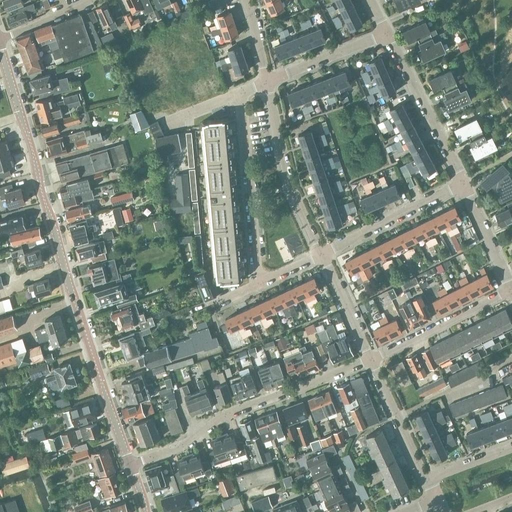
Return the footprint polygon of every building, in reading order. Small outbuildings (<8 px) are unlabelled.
[(22,0),(4,0),(8,10),(24,4),(22,0)] [(41,0),(46,9),(51,7),(48,0),(41,0)] [(146,14),(154,10),(149,0),(126,0),(133,14),(143,9),(146,14)] [(154,0),(159,9),(171,4),(169,0),(154,0)] [(222,0),(213,3),(215,9),(227,5),(225,0),(222,0)] [(280,0),(273,0),(266,3),(271,14),(284,9),(280,0)] [(395,0),(400,9),(421,1),(420,0),(395,0)] [(175,13),(180,10),(176,1),(171,4),(175,13)] [(351,2),(340,8),(345,18),(345,19),(357,13),(351,2)] [(18,13),(8,17),(12,27),(27,21),(26,19),(32,17),(30,11),(36,9),(33,3),(16,9),(18,13)] [(104,26),(109,24),(112,30),(118,28),(108,5),(97,9),(104,26)] [(157,8),(154,10),(158,20),(162,18),(158,8),(157,8)] [(89,13),(93,23),(98,21),(94,11),(89,13)] [(230,12),(217,16),(221,28),(234,23),(230,12)] [(142,24),(139,18),(133,20),(130,13),(124,15),(131,29),(142,24)] [(357,13),(345,19),(350,30),(362,24),(357,13)] [(78,56),(103,46),(92,20),(84,22),(82,15),(65,21),(65,20),(35,31),(39,41),(40,45),(49,42),(49,43),(57,40),(62,52),(63,56),(65,61),(78,56)] [(419,43),(438,35),(435,29),(430,32),(425,22),(404,31),(409,42),(417,38),(419,43)] [(216,30),(211,31),(212,36),(223,32),(225,39),(238,35),(234,23),(221,28),(216,30)] [(309,33),(313,45),(325,41),(320,28),(309,33)] [(16,38),(21,53),(37,47),(31,32),(16,38)] [(111,33),(101,37),(106,47),(116,42),(111,33)] [(297,37),(302,50),(313,45),(309,33),(297,37)] [(438,35),(419,43),(422,49),(420,50),(424,60),(445,51),(438,35)] [(286,42),(291,54),(302,50),(297,37),(286,42)] [(57,40),(49,43),(53,52),(55,51),(56,54),(62,52),(57,40)] [(291,54),(286,42),(275,46),(280,59),(291,54)] [(466,42),(460,45),(464,52),(469,49),(466,42)] [(231,56),(220,60),(222,66),(245,58),(241,46),(229,50),(231,56)] [(37,47),(21,53),(25,62),(40,57),(37,47)] [(40,57),(25,62),(29,73),(44,68),(40,57)] [(381,57),(369,63),(374,74),(386,69),(381,57)] [(245,58),(222,66),(224,72),(235,68),(237,74),(249,70),(245,58)] [(386,69),(374,74),(379,85),(391,80),(386,69)] [(458,87),(455,81),(456,81),(451,70),(430,80),(434,90),(442,87),(445,92),(458,87)] [(30,74),(32,79),(31,79),(34,92),(39,91),(41,97),(71,89),(67,76),(52,81),(50,74),(43,76),(41,71),(30,74)] [(345,72),(333,76),(338,88),(339,88),(343,98),(348,97),(344,86),(350,84),(345,72)] [(333,76),(322,80),(327,93),(328,96),(331,103),(333,102),(337,101),(333,90),(338,88),(333,76)] [(322,80),(311,85),(316,97),(327,93),(322,80)] [(379,85),(369,90),(371,94),(381,90),(384,97),(396,91),(391,80),(379,85)] [(465,83),(458,87),(445,92),(447,98),(445,99),(450,109),(471,100),(466,89),(468,89),(465,83)] [(311,85),(300,89),(305,101),(306,105),(309,112),(310,115),(316,113),(310,99),(316,97),(311,85)] [(300,89),(288,93),(293,106),(305,101),(300,89)] [(65,104),(79,100),(79,99),(77,94),(63,98),(64,100),(65,104)] [(51,97),(36,101),(39,112),(65,104),(64,100),(53,103),(51,97)] [(65,104),(39,112),(42,122),(57,117),(63,115),(62,110),(66,109),(81,104),(79,100),(65,104)] [(394,116),(384,121),(386,126),(392,123),(396,121),(408,115),(402,104),(390,110),(393,116),(394,116)] [(150,125),(151,125),(142,109),(131,113),(136,130),(150,126),(150,125)] [(89,118),(87,112),(64,118),(66,125),(89,118)] [(408,115),(396,121),(401,132),(413,125),(408,115)] [(476,118),(453,129),(459,140),(468,136),(471,141),(480,136),(484,134),(483,132),(482,129),(476,118)] [(214,120),(204,121),(204,122),(204,125),(204,127),(218,275),(218,277),(218,280),(218,282),(243,279),(242,272),(240,272),(239,266),(242,266),(242,267),(242,263),(241,263),(241,264),(239,264),(238,258),(241,258),(240,244),(237,244),(237,238),(239,238),(239,239),(240,239),(239,235),(239,237),(237,237),(236,230),(239,230),(238,217),(235,217),(234,211),(237,210),(237,212),(237,211),(237,208),(236,208),(236,209),(234,209),(233,203),(236,203),(236,196),(235,189),(234,181),(231,182),(231,175),(233,175),(233,176),(234,176),(234,173),(233,173),(233,174),(231,174),(230,168),(233,167),(232,154),(229,154),(228,148),(231,147),(231,149),(231,145),(231,146),(228,146),(228,140),(231,140),(230,131),(229,131),(229,132),(227,133),(226,126),(229,126),(229,119),(218,120),(214,120)] [(45,137),(60,133),(60,130),(62,129),(60,122),(57,123),(57,120),(41,125),(45,137)] [(179,134),(164,136),(158,121),(151,125),(150,125),(150,126),(156,138),(155,138),(155,140),(156,140),(159,154),(161,166),(170,165),(168,151),(176,150),(176,151),(182,150),(179,134)] [(395,143),(389,146),(391,151),(397,148),(403,144),(407,142),(419,136),(413,125),(401,132),(404,137),(395,143)] [(89,145),(104,141),(101,130),(92,133),(90,129),(85,130),(65,136),(65,135),(46,140),(49,148),(48,149),(50,157),(89,145)] [(315,143),(320,141),(327,139),(325,134),(313,137),(311,131),(299,135),(303,147),(315,143)] [(191,132),(186,133),(187,148),(189,167),(195,167),(192,132),(191,132)] [(480,136),(471,141),(473,146),(471,147),(476,157),(477,157),(478,159),(479,159),(483,157),(483,156),(483,154),(497,147),(492,137),(487,140),(484,134),(480,136)] [(419,136),(407,142),(413,153),(425,147),(419,136)] [(0,156),(11,153),(7,140),(1,142),(0,137),(0,156)] [(315,143),(303,147),(306,159),(319,155),(315,143)] [(106,148),(55,163),(58,173),(60,172),(63,182),(112,168),(128,163),(123,144),(106,148)] [(416,159),(406,164),(408,169),(430,158),(425,147),(413,153),(416,159)] [(11,153),(0,156),(0,178),(11,175),(9,167),(15,166),(11,153)] [(310,170),(334,162),(332,157),(321,160),(319,155),(306,159),(310,170)] [(406,169),(402,171),(410,188),(415,186),(411,175),(410,173),(420,168),(424,175),(436,169),(430,158),(408,169),(406,169)] [(314,182),(327,177),(324,170),(336,166),(334,162),(310,170),(314,182)] [(487,177),(481,182),(487,189),(492,185),(495,188),(502,201),(511,195),(511,181),(509,176),(508,177),(505,173),(508,171),(503,164),(492,173),(491,172),(487,176),(487,177)] [(189,169),(192,200),(198,200),(195,169),(189,169)] [(103,171),(94,173),(95,179),(105,176),(103,171)] [(192,211),(189,174),(176,175),(178,198),(171,199),(170,213),(192,211)] [(379,178),(383,189),(384,189),(389,201),(400,196),(395,184),(389,187),(384,176),(379,178)] [(68,187),(60,189),(62,197),(77,193),(85,191),(86,190),(92,189),(88,177),(67,183),(68,187)] [(318,193),(330,189),(327,177),(314,182),(318,193)] [(0,195),(1,200),(8,198),(10,207),(25,202),(25,200),(26,200),(24,195),(23,195),(21,188),(14,190),(12,184),(0,187),(0,195)] [(322,205),(334,200),(332,193),(344,190),(342,185),(336,187),(330,189),(318,193),(322,205)] [(77,193),(62,197),(65,207),(80,203),(80,201),(94,197),(92,189),(86,190),(85,191),(77,193)] [(368,196),(361,199),(366,211),(378,206),(373,194),(371,190),(370,189),(366,191),(368,196)] [(383,189),(373,194),(378,206),(389,201),(384,189),(383,189)] [(130,200),(128,193),(111,198),(113,205),(130,200)] [(322,205),(325,216),(350,208),(348,202),(336,207),(334,200),(322,205)] [(198,202),(192,202),(195,233),(201,233),(198,202)] [(509,207),(495,214),(501,225),(511,219),(511,202),(508,204),(509,207)] [(82,206),(66,211),(69,221),(70,221),(84,216),(92,214),(89,204),(82,206)] [(443,212),(449,224),(450,223),(452,228),(455,234),(460,231),(454,221),(460,218),(454,206),(443,212)] [(130,207),(122,210),(125,221),(134,219),(130,207)] [(120,208),(113,210),(117,225),(124,223),(120,208)] [(350,208),(325,216),(329,228),(342,224),(340,217),(351,212),(350,208)] [(432,217),(438,229),(449,224),(443,212),(432,217)] [(0,221),(0,234),(2,234),(26,227),(23,215),(0,221)] [(84,216),(70,221),(70,224),(75,243),(94,238),(92,231),(98,229),(96,224),(88,226),(86,219),(85,219),(84,216)] [(422,223),(428,234),(438,229),(432,217),(422,223)] [(411,228),(417,240),(428,234),(422,223),(411,228)] [(39,226),(10,232),(13,244),(28,241),(29,242),(33,241),(34,240),(42,238),(39,226)] [(473,226),(466,229),(470,237),(472,238),(476,237),(477,236),(473,226)] [(400,233),(406,245),(417,240),(411,228),(400,233)] [(104,232),(106,238),(115,236),(113,230),(104,232)] [(389,239),(395,251),(406,245),(400,233),(389,239)] [(180,236),(181,241),(182,241),(182,245),(186,244),(186,240),(193,239),(193,234),(180,236)] [(201,234),(195,235),(198,266),(204,265),(201,234)] [(473,238),(465,242),(467,245),(478,240),(476,237),(473,238)] [(379,244),(385,256),(395,251),(389,239),(379,244)] [(94,242),(77,247),(80,259),(92,256),(93,263),(107,259),(105,252),(103,253),(99,241),(94,242)] [(368,250),(374,262),(385,256),(379,244),(368,250)] [(20,255),(21,261),(27,259),(29,266),(43,261),(40,249),(24,254),(22,248),(11,251),(12,257),(19,255),(20,255)] [(374,262),(368,250),(357,255),(368,277),(373,274),(368,264),(374,262)] [(368,277),(357,255),(346,261),(352,273),(359,269),(364,279),(368,277)] [(118,283),(123,282),(132,279),(130,272),(121,275),(120,272),(119,273),(115,258),(104,261),(89,265),(89,267),(88,269),(88,272),(91,272),(94,284),(116,278),(118,283)] [(442,263),(436,266),(439,273),(445,270),(442,263)] [(476,279),(482,292),(493,286),(484,268),(480,270),(482,276),(476,279)] [(205,270),(194,274),(204,302),(217,297),(212,284),(211,285),(205,270)] [(314,277),(303,282),(309,294),(320,289),(314,277)] [(462,279),(472,297),(482,292),(476,279),(468,283),(465,277),(462,279)] [(28,285),(30,291),(36,289),(38,296),(52,291),(48,279),(34,283),(28,285)] [(455,290),(461,303),(472,297),(462,279),(459,281),(462,286),(455,290)] [(110,286),(95,291),(99,306),(117,300),(119,307),(138,300),(136,293),(128,296),(124,282),(110,286)] [(303,282),(292,287),(298,299),(309,294),(303,282)] [(292,287),(281,293),(287,305),(287,304),(289,309),(292,315),(297,313),(294,307),(292,302),(298,299),(292,287)] [(391,299),(397,297),(393,288),(387,290),(391,299)] [(441,290),(451,308),(461,303),(455,290),(448,293),(445,288),(441,290)] [(451,308),(441,290),(438,292),(441,297),(433,301),(440,314),(451,308)] [(281,293),(270,298),(276,310),(287,305),(281,293)] [(416,312),(421,323),(431,317),(420,296),(413,299),(419,310),(416,312)] [(270,298),(259,303),(265,315),(276,310),(270,298)] [(368,300),(360,305),(363,310),(371,306),(368,300)] [(410,301),(400,306),(411,328),(421,323),(416,312),(410,301)] [(112,312),(111,314),(112,317),(114,317),(115,319),(117,319),(120,329),(139,322),(142,330),(151,327),(155,325),(152,316),(146,318),(145,317),(144,312),(140,314),(136,302),(112,310),(112,312)] [(259,303),(249,308),(254,320),(260,317),(262,322),(267,319),(265,315),(259,303)] [(249,308),(238,313),(243,325),(254,320),(249,308)] [(494,315),(503,333),(511,328),(511,322),(505,309),(494,315)] [(238,313),(226,318),(232,330),(239,327),(241,332),(245,329),(243,325),(238,313)] [(38,336),(64,328),(60,315),(45,320),(47,326),(36,330),(38,336)] [(484,320),(493,338),(503,333),(494,315),(484,320)] [(0,321),(0,335),(19,329),(15,316),(0,321)] [(386,317),(382,319),(391,337),(402,332),(396,319),(389,323),(386,317)] [(382,319),(371,324),(380,343),(391,337),(382,319)] [(220,344),(217,336),(212,338),(209,326),(207,320),(197,323),(199,329),(205,348),(205,349),(220,344)] [(473,325),(482,343),(493,338),(484,320),(473,325)] [(313,324),(305,327),(306,329),(307,332),(316,329),(314,326),(313,324)] [(333,324),(327,326),(328,329),(331,336),(337,334),(333,324)] [(463,330),(472,349),(482,343),(473,325),(463,330)] [(134,333),(119,338),(127,359),(142,354),(136,337),(152,332),(151,327),(142,330),(134,333)] [(64,328),(38,336),(40,342),(51,338),(53,345),(68,340),(64,328)] [(205,348),(199,329),(189,333),(191,337),(144,353),(145,356),(140,358),(142,365),(147,363),(148,366),(205,348)] [(325,330),(317,333),(325,351),(328,350),(334,363),(344,359),(338,346),(336,341),(333,342),(331,336),(328,329),(325,330)] [(452,335),(461,354),(472,349),(463,330),(452,335)] [(337,334),(331,336),(333,342),(336,341),(338,346),(344,359),(354,355),(349,341),(346,336),(344,331),(337,334)] [(441,341),(451,359),(461,354),(452,335),(441,341)] [(283,337),(276,340),(280,349),(287,346),(283,337)] [(27,350),(23,338),(0,345),(0,367),(18,361),(19,365),(45,356),(41,345),(27,350)] [(276,346),(274,340),(264,343),(266,349),(276,346)] [(431,346),(440,365),(451,359),(441,341),(431,346)] [(313,346),(319,361),(327,358),(321,343),(313,346)] [(306,346),(300,348),(301,350),(310,372),(321,368),(315,353),(312,348),(307,350),(306,346)] [(248,350),(250,356),(258,353),(256,347),(248,350)] [(429,349),(422,352),(430,369),(438,366),(429,349)] [(246,350),(238,353),(239,354),(240,358),(248,355),(247,351),(246,350)] [(301,350),(284,357),(290,374),(298,371),(300,376),(310,372),(301,350)] [(423,367),(416,354),(407,358),(413,372),(416,370),(420,379),(427,375),(423,367)] [(201,361),(206,375),(207,374),(213,372),(208,359),(201,361)] [(276,386),(287,382),(280,361),(267,366),(267,368),(270,367),(276,386)] [(483,368),(480,361),(475,364),(480,373),(485,371),(483,368)] [(52,362),(30,369),(32,378),(50,372),(50,370),(54,369),(52,362)] [(420,399),(402,362),(392,366),(411,404),(420,399)] [(57,374),(47,378),(49,384),(51,384),(52,387),(52,388),(53,388),(53,389),(54,389),(55,389),(61,387),(62,389),(77,384),(70,363),(55,368),(57,374)] [(480,373),(475,364),(470,366),(475,376),(480,373)] [(167,365),(165,366),(164,365),(152,368),(154,374),(168,370),(167,365)] [(267,368),(267,366),(258,369),(266,389),(276,386),(270,367),(267,368)] [(475,376),(470,366),(466,368),(470,378),(475,376)] [(461,371),(466,380),(470,378),(466,368),(461,371)] [(127,381),(122,383),(125,393),(148,385),(143,371),(126,377),(127,381)] [(223,371),(217,373),(221,385),(215,387),(220,402),(232,398),(223,371)] [(456,373),(461,383),(466,380),(461,371),(456,373)] [(242,377),(248,395),(258,392),(252,373),(242,377)] [(452,375),(456,385),(461,383),(456,373),(452,375)] [(248,395),(242,377),(241,377),(240,375),(230,378),(237,399),(248,395)] [(451,387),(456,385),(452,375),(447,378),(451,387)] [(417,389),(422,398),(447,385),(443,376),(417,389)] [(195,392),(202,410),(212,406),(201,377),(196,380),(199,390),(195,392)] [(351,382),(369,425),(378,421),(374,412),(375,411),(373,405),(372,405),(360,378),(351,382)] [(192,414),(202,410),(195,392),(190,394),(186,383),(181,385),(192,414)] [(350,409),(358,429),(367,425),(356,398),(355,399),(349,383),(339,387),(345,403),(348,410),(350,409)] [(496,387),(500,399),(507,397),(502,384),(496,387)] [(148,385),(125,393),(129,402),(139,398),(140,401),(152,397),(151,394),(148,387),(148,385)] [(171,386),(160,390),(161,396),(173,392),(171,386)] [(490,389),(495,401),(500,399),(496,387),(490,389)] [(484,391),(489,403),(495,401),(490,389),(484,391)] [(319,395),(327,414),(337,410),(329,391),(319,395)] [(478,393),(483,406),(489,403),(484,391),(478,393)] [(472,395),(477,408),(483,406),(478,393),(472,395)] [(164,411),(174,407),(178,406),(175,395),(168,397),(169,402),(161,404),(164,411)] [(309,399),(316,417),(317,418),(321,417),(327,414),(319,395),(309,399)] [(466,398),(471,410),(477,408),(472,395),(466,398)] [(67,396),(55,401),(58,408),(70,404),(67,396)] [(461,400),(465,412),(471,410),(466,398),(461,400)] [(459,414),(465,412),(461,400),(455,402),(459,414)] [(142,402),(123,409),(127,422),(146,415),(150,414),(146,401),(142,402)] [(304,401),(284,408),(290,423),(310,416),(304,401)] [(459,414),(455,402),(449,404),(453,417),(459,414)] [(69,410),(74,425),(95,418),(90,403),(69,410)] [(501,421),(506,433),(511,430),(511,415),(508,404),(503,406),(507,418),(501,421)] [(422,413),(415,416),(421,427),(443,416),(441,411),(430,416),(426,406),(420,409),(422,413)] [(166,418),(177,414),(174,407),(164,411),(166,418)] [(274,437),(277,446),(280,445),(277,436),(284,434),(276,411),(266,415),(274,437)] [(488,421),(494,419),(491,411),(485,413),(488,421)] [(168,422),(168,423),(179,420),(177,414),(166,418),(166,419),(161,421),(162,424),(168,422)] [(256,418),(262,437),(264,441),(274,437),(266,415),(256,418)] [(443,416),(421,427),(426,438),(438,432),(435,426),(446,421),(445,420),(443,416)] [(138,434),(157,427),(153,417),(134,423),(138,434)] [(477,425),(474,417),(469,419),(472,427),(477,425)] [(179,420),(168,423),(170,429),(181,426),(179,420)] [(246,439),(248,445),(251,443),(254,442),(261,463),(267,461),(258,437),(257,437),(251,420),(240,424),(245,439),(246,439)] [(490,425),(494,437),(506,433),(501,421),(490,425)] [(78,438),(83,436),(84,439),(100,434),(97,423),(81,428),(76,430),(78,438)] [(294,425),(286,427),(290,439),(298,436),(294,425)] [(303,425),(297,427),(304,446),(310,444),(303,425)] [(479,429),(483,441),(494,437),(490,425),(479,429)] [(157,427),(138,434),(141,444),(160,437),(157,427)] [(46,439),(42,428),(26,434),(30,444),(46,439)] [(389,444),(386,437),(382,429),(366,436),(371,447),(369,448),(371,452),(389,444)] [(483,441),(479,429),(467,434),(472,446),(483,441)] [(65,444),(66,447),(78,442),(74,430),(65,433),(43,440),(47,451),(62,447),(62,446),(65,444)] [(341,430),(334,433),(337,443),(345,440),(341,430)] [(438,432),(426,438),(431,449),(454,438),(452,434),(441,439),(438,432)] [(222,435),(230,459),(247,453),(243,442),(237,444),(233,433),(228,434),(227,433),(222,435)] [(332,434),(320,439),(323,446),(335,441),(332,434)] [(222,435),(217,437),(217,438),(212,440),(216,451),(210,453),(214,465),(230,459),(222,435)] [(454,438),(431,449),(436,460),(448,455),(445,449),(456,444),(454,438)] [(320,439),(311,442),(313,450),(322,447),(320,439)] [(77,452),(87,448),(86,443),(75,447),(77,452)] [(316,455),(306,460),(311,470),(328,462),(326,457),(337,452),(334,444),(322,449),(324,452),(320,454),(316,455)] [(389,444),(371,452),(373,457),(375,456),(380,466),(396,459),(389,444)] [(92,453),(100,476),(116,470),(107,447),(92,453)] [(87,448),(77,452),(73,453),(76,462),(91,457),(87,448)] [(293,448),(285,451),(288,457),(295,455),(293,448)] [(188,455),(194,474),(205,471),(206,476),(213,473),(209,462),(203,464),(199,453),(194,454),(193,453),(188,455)] [(4,463),(15,459),(13,454),(3,458),(4,463)] [(194,474),(188,455),(182,457),(183,458),(178,460),(182,471),(176,473),(179,485),(186,483),(184,478),(194,474)] [(345,464),(352,461),(349,455),(342,458),(345,464)] [(29,466),(26,456),(15,459),(4,463),(0,464),(0,466),(3,475),(29,466)] [(396,459),(380,466),(385,476),(383,478),(385,482),(403,474),(396,459)] [(349,472),(355,469),(352,461),(345,464),(349,472)] [(328,462),(311,470),(316,479),(333,471),(328,462)] [(161,465),(145,470),(146,471),(152,491),(164,487),(166,494),(173,492),(173,493),(179,491),(174,475),(165,478),(161,465)] [(237,476),(241,490),(277,479),(273,465),(237,476)] [(352,479),(359,476),(355,469),(349,472),(352,479)] [(333,471),(316,479),(320,489),(338,481),(333,471)] [(104,491),(98,493),(101,499),(104,497),(105,498),(106,497),(107,501),(112,499),(111,496),(122,492),(115,473),(99,479),(104,491)] [(403,474),(385,482),(387,486),(389,485),(394,496),(410,489),(403,474)] [(283,478),(286,487),(293,485),(291,480),(293,480),(291,475),(283,478)] [(356,486),(362,483),(359,476),(352,479),(356,486)] [(228,477),(218,481),(223,496),(234,492),(228,477)] [(338,481),(320,489),(325,499),(342,491),(338,481)] [(359,494),(365,491),(362,483),(356,486),(359,494)] [(276,491),(275,486),(263,490),(264,495),(276,491)] [(187,491),(162,499),(166,511),(176,511),(192,507),(189,498),(200,494),(198,487),(187,491)] [(342,491),(325,499),(329,509),(347,500),(344,495),(347,493),(351,491),(350,487),(346,489),(342,491)] [(359,494),(363,502),(369,499),(365,491),(359,494)] [(263,499),(268,510),(273,507),(269,497),(263,499)] [(308,497),(303,499),(308,508),(313,506),(308,497)] [(0,501),(0,511),(18,511),(14,498),(1,503),(0,502),(0,501)] [(227,499),(222,502),(225,510),(231,508),(227,499)] [(258,501),(262,511),(268,510),(263,499),(258,501)] [(111,507),(99,511),(130,511),(129,509),(128,509),(125,500),(110,505),(111,507)] [(301,511),(297,500),(274,509),(274,511),(301,511)] [(347,500),(329,509),(330,511),(359,511),(361,511),(356,501),(348,504),(347,500)] [(92,511),(94,511),(90,501),(75,507),(76,511),(92,511)] [(258,501),(252,503),(255,511),(262,511),(258,501)]
